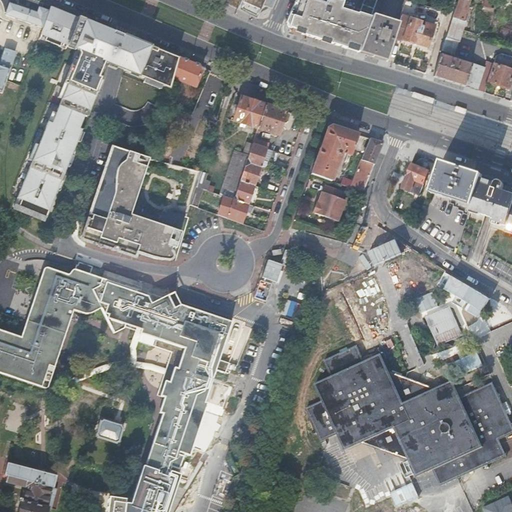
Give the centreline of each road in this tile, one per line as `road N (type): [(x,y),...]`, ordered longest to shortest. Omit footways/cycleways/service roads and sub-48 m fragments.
road 1 (residential): [(130,18),(63,247),(160,271),(206,266)]
road 2 (primary): [(511,116),(269,40)]
road 3 (residential): [(399,129),(378,190),(385,218),(511,298)]
road 4 (primary): [(130,18),(319,98)]
road 5 (residential): [(242,256),(274,236),(319,98)]
